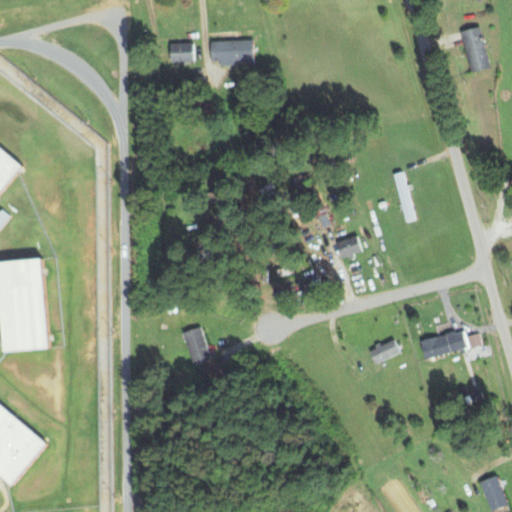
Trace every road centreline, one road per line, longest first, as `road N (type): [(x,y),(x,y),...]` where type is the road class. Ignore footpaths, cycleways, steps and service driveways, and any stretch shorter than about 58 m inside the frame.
road 1 (residential): [(511,354),(412,0)]
road 2 (residential): [(484,266),(272,326)]
